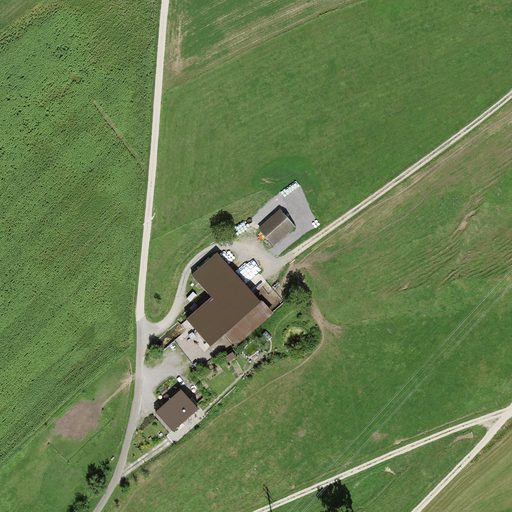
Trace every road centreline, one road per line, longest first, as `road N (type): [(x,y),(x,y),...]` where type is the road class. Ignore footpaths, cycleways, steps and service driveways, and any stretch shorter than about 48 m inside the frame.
road 1 (track): [(511,90),(277,262),(235,245),(208,250),(181,278),(165,321),(138,327)]
road 2 (track): [(138,327),(165,0)]
road 3 (track): [(511,411),(260,511)]
road 4 (track): [(94,511),(139,398),(138,327)]
road 5 (track): [(511,411),(412,511)]
